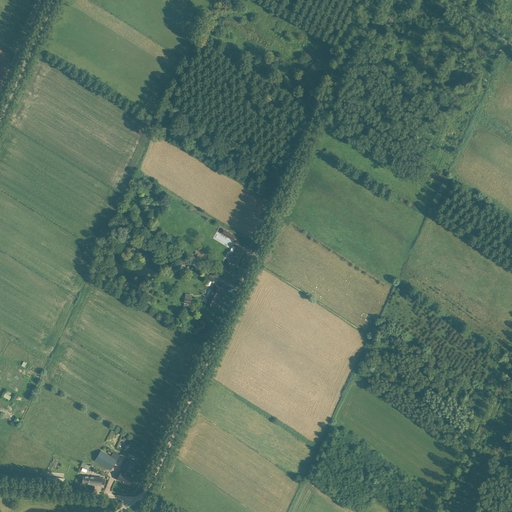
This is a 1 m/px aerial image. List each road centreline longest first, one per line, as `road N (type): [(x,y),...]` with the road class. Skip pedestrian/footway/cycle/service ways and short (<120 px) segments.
road 1 (unclassified): [(136,499),(258,250)]
road 2 (track): [(258,250),(374,0)]
road 3 (track): [(511,363),(442,511)]
road 4 (unclassified): [(136,499),(0,484)]
road 5 (unclassified): [(0,116),(52,0)]
